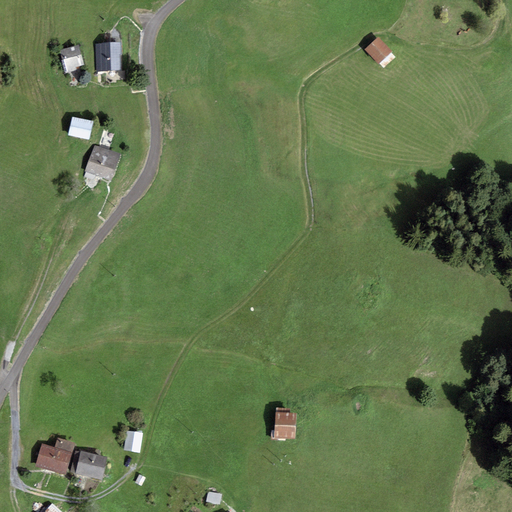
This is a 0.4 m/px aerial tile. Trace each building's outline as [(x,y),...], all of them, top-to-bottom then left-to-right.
[(379,36),(365,49),(379,64),(379,63),(384,68),(396,57),(391,52),(393,51),(379,36)] [(120,42),(96,44),(97,72),(122,70),(120,42)] [(79,44),(59,50),(66,73),(77,70),(76,67),(85,65),(79,44)] [(93,121),(72,117),(68,136),(89,140),(93,121)] [(120,154),(95,144),(85,171),(111,180),(120,154)] [(291,416),(273,416),(273,439),(291,440),(291,416)] [(143,433),(127,431),(124,450),(140,453),(143,433)] [(55,447),(43,444),(36,466),(66,475),(75,443),(58,438),(55,447)] [(107,457),(76,450),(70,472),(102,479),(107,457)] [(220,497),(208,494),(205,505),(219,509),(220,497)]
